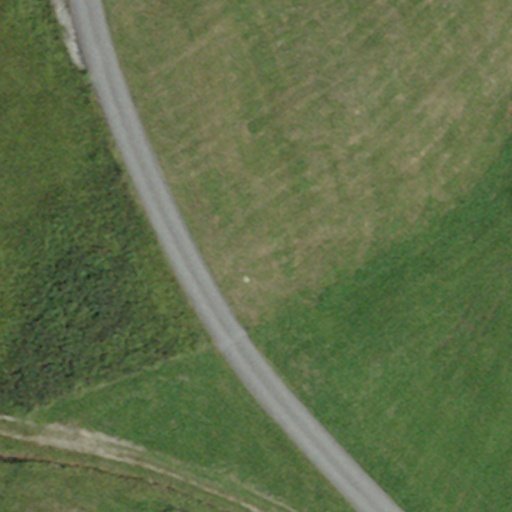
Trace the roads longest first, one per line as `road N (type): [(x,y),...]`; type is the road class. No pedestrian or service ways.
road 1 (unclassified): [(380,511),(302,430),(211,309),(109,88),(85,0)]
road 2 (track): [(230,511),(0,412)]
